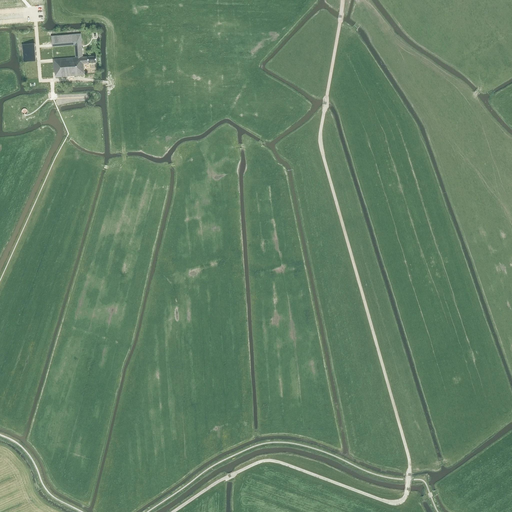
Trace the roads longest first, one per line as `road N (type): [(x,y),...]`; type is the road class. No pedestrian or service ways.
road 1 (track): [(172,511),(265,460),(392,503),(405,497),(407,452),(319,141),(342,0)]
road 2 (track): [(56,0),(59,15),(100,16),(110,27),(110,108),(124,157),(112,168),(58,153)]
